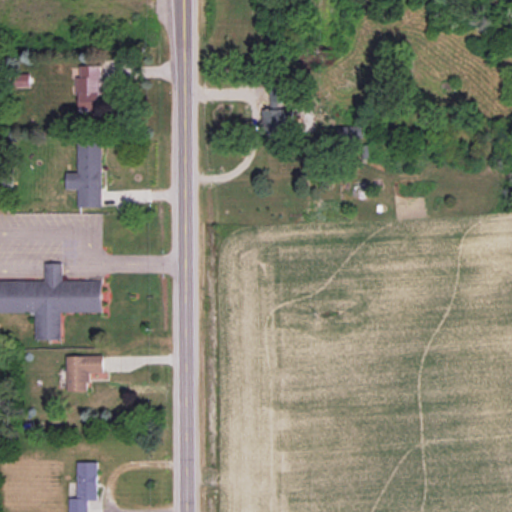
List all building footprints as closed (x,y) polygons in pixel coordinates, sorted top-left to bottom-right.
[(79,102),(101,101),(100,64),(81,65),(81,76),(78,76),(79,102)] [(264,132),(294,132),(294,107),(293,107),(293,82),(271,83),(271,109),(264,109),(264,132)] [(102,142),(78,142),(79,172),(67,172),(67,189),(79,189),(79,207),(103,206),(102,142)] [(0,279),(0,311),(36,312),(36,339),(62,339),(62,311),(104,311),(104,279),(63,279),(63,263),(46,263),(46,280),(0,279)] [(98,499),(99,461),(78,461),(78,497),(70,497),(69,511),(88,511),(89,499),(98,499)]
